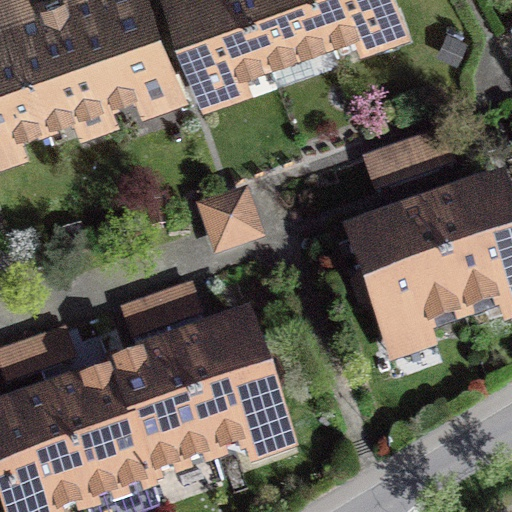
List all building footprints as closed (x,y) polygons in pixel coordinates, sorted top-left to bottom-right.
[(0,0),(0,132),(44,117),(2,0),(0,0)] [(2,0),(44,117),(104,95),(70,0),(58,0),(31,10),(27,0),(2,0)] [(70,0),(104,95),(167,73),(141,0),(70,0)] [(266,53),(247,0),(175,0),(203,76),(266,53)] [(247,0),(266,53),(327,32),(315,0),(247,0)] [(315,0),(327,32),(390,9),(387,0),(315,0)] [(441,133),(366,161),(377,193),(453,165),(441,133)] [(511,221),(510,222),(498,189),(427,214),(462,314),(511,296),(511,221)] [(248,197),(201,214),(216,257),(263,240),(248,197)] [(363,304),(376,306),(379,305),(391,339),(462,314),(427,214),(356,239),(368,271),(365,272),(356,283),(363,304)] [(190,288),(158,300),(168,328),(200,316),(190,288)] [(134,340),(168,328),(158,300),(124,312),(134,340)] [(177,353),(212,452),(280,429),(246,329),(177,353)] [(63,332),(31,343),(41,374),(74,363),(63,332)] [(0,364),(7,385),(41,374),(31,343),(0,353),(0,364)] [(212,452),(177,353),(113,375),(114,379),(147,474),(212,452)] [(50,402),(85,503),(150,481),(147,474),(114,379),(50,402)] [(58,511),(85,503),(50,402),(0,418),(0,474),(13,511),(58,511)]
